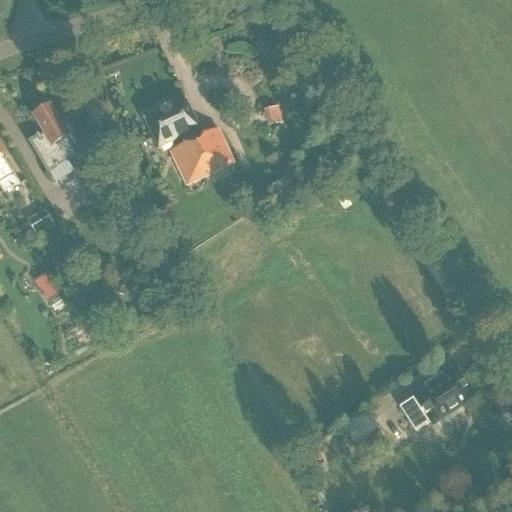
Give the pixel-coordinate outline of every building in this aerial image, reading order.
[(186,187),(234,164),(217,129),(196,139),(193,133),(200,130),(185,101),(144,120),(158,150),(171,144),(174,150),(169,152),(186,187)] [(56,167),(77,155),(67,138),(70,136),(64,126),(67,124),(61,114),(56,118),(48,106),(33,115),(44,134),(39,138),(37,135),(36,136),(38,138),(30,143),(48,173),(55,168),(57,170),(58,170),(56,167)] [(0,179),(1,181),(11,175),(0,156),(3,155),(0,150),(0,179)] [(21,196),(32,189),(23,175),(13,182),(21,196)] [(287,177),(258,197),(274,221),(303,201),(287,177)] [(153,214),(164,236),(181,227),(170,205),(153,214)] [(45,213),(28,223),(35,234),(52,224),(45,213)] [(116,285),(115,291),(118,296),(124,297),(129,293),(130,287),(127,282),(121,281),(116,285)] [(478,399),(458,369),(444,378),(441,373),(423,385),(426,389),(413,398),(413,399),(399,408),(416,433),(429,424),(432,428),(478,399)] [(366,464),(388,449),(375,431),(353,446),(366,464)]
